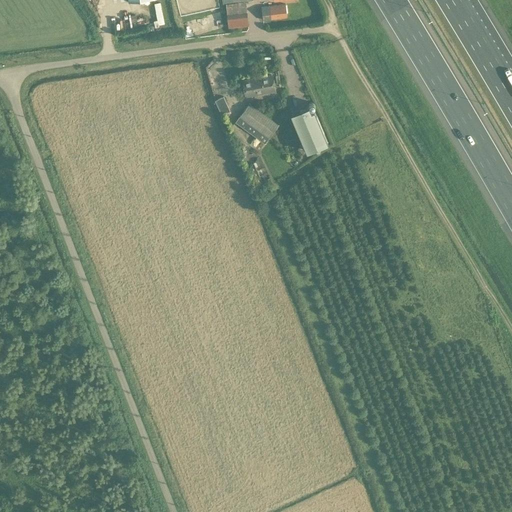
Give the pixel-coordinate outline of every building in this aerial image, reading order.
[(193,5),(196,17),(212,13),(208,1),(193,5)] [(246,1),(226,3),(228,27),(248,25),(246,1)] [(286,4),(261,7),(263,20),(287,17),(286,4)] [(246,97),(275,91),(272,75),(243,81),(246,97)] [(230,111),(223,96),(215,100),(221,114),(230,111)] [(278,124),(249,103),(236,122),(264,143),(278,124)] [(292,114),(307,150),(327,142),(312,105),(292,114)] [(253,163),(248,170),(257,189),(265,188),(253,163)]
